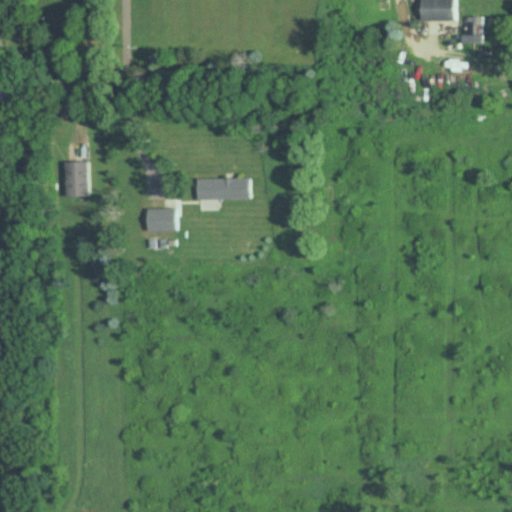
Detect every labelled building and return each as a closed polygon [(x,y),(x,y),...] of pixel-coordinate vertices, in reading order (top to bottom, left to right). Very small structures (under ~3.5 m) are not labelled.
[(422,0),(422,21),(458,21),(458,0),(422,0)] [(484,44),(484,17),(465,17),(465,44),(484,44)] [(89,162),(67,162),(67,197),(89,197),(89,162)] [(252,199),(252,179),(198,179),(198,199),(252,199)] [(178,232),(178,209),(148,209),(148,232),(178,232)]
